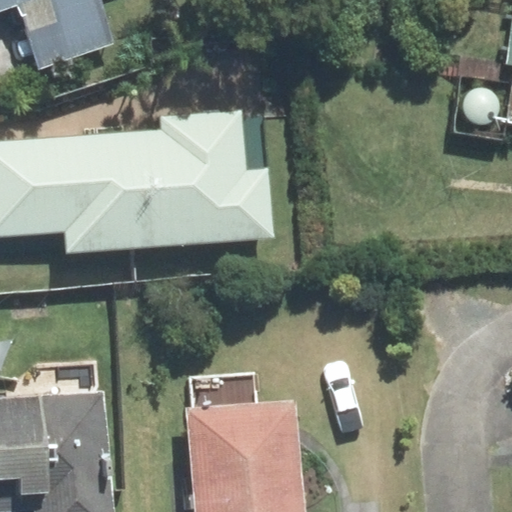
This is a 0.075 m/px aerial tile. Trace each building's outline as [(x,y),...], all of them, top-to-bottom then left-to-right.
[(0,0),(0,13),(9,11),(26,73),(107,51),(93,0),(0,0)] [(511,75),(511,0),(508,0),(501,75),(511,75)] [(58,261),(259,254),(257,176),(236,177),(233,114),(149,117),(150,145),(0,150),(0,241),(58,240),(58,261)] [(291,511),(287,408),(258,410),(256,378),(190,382),(191,413),(177,413),(181,511),(291,511)] [(0,404),(0,511),(105,511),(97,397),(0,404)]
